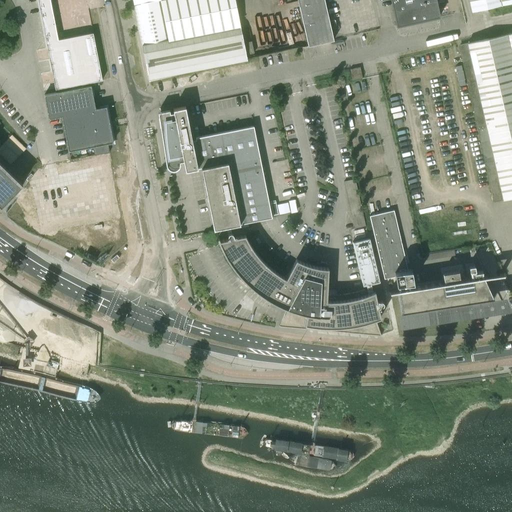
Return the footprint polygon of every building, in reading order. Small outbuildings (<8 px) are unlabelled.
[(37,0),(52,71),(54,82),(55,89),(102,80),(93,33),(58,40),(56,26),(59,25),(58,20),(55,20),(50,0),(37,0)] [(234,0),(133,0),(142,45),(240,26),(234,0)] [(324,0),(297,0),(308,45),(333,40),(324,0)] [(391,0),(397,26),(439,16),(436,0),(391,0)] [(511,0),(469,0),(472,12),(511,2),(511,0)] [(149,81),(150,81),(201,70),(201,68),(247,59),(240,26),(142,45),(149,81)] [(511,32),(507,34),(470,42),(460,44),(463,57),(461,57),(473,108),(494,201),(511,197),(511,32)] [(360,67),(350,69),(352,80),(362,78),(360,67)] [(92,146),(94,155),(109,152),(107,143),(113,142),(106,107),(95,109),(90,85),(44,95),(49,119),(61,116),(68,151),(92,146)] [(239,105),(248,104),(247,95),(238,97),(239,105)] [(229,172),(261,165),(261,164),(261,163),(253,126),(195,137),(195,139),(192,140),(185,106),(173,109),(173,112),(170,112),(169,109),(158,112),(166,165),(167,167),(168,168),(169,169),(171,170),(172,170),(174,170),(175,170),(176,169),(178,168),(179,167),(179,166),(179,165),(180,164),(180,162),(180,161),(183,160),(185,170),(201,167),(201,168),(227,162),(229,172)] [(23,146),(11,134),(0,145),(0,154),(10,165),(26,149),(23,146)] [(201,168),(214,229),(272,217),(261,165),(229,172),(227,162),(201,168)] [(0,163),(0,205),(1,207),(22,185),(0,163)] [(355,179),(344,181),(349,205),(360,202),(355,179)] [(389,292),(399,290),(404,320),(463,310),(462,303),(493,298),(484,277),(483,277),(482,271),(482,270),(474,271),(474,270),(475,269),(474,264),(468,265),(469,270),(470,270),(471,278),(460,279),(458,270),(442,272),(444,282),(418,286),(409,287),(409,283),(413,282),(411,269),(408,270),(394,210),(369,216),(384,279),(395,276),(396,285),(397,284),(398,289),(389,291),(389,292)] [(374,291),(372,292),(371,289),(381,286),(370,240),(354,244),(364,289),(356,291),(346,294),(336,295),(327,295),(328,268),(325,267),(320,267),(314,266),(309,264),(304,263),(301,261),(298,260),(296,259),(286,278),(280,274),(276,272),(270,267),(266,264),(260,258),(255,251),(252,246),(247,239),(245,234),(245,235),(234,237),(233,233),(232,233),(231,232),(230,232),(229,232),(229,233),(228,233),(228,234),(227,235),(228,235),(229,238),(219,240),(218,237),(217,238),(220,244),(223,251),(227,259),(232,266),(237,272),(242,278),(247,282),(252,287),(259,293),(266,297),(271,300),(278,304),(283,306),(286,308),(279,326),(381,335),(375,319),(380,317),(378,306),(381,305),(382,305),(382,304),(383,304),(383,303),(383,302),(383,301),(382,301),(382,300),(381,300),(380,300),(377,301),(374,291)] [(195,432),(206,434),(241,441),(246,440),(252,436),(251,435),(248,431),(243,429),(181,417),(179,418),(177,419),(176,421),(176,423),(176,426),(177,428),(195,432)] [(511,417),(484,426),(483,430),(486,434),(511,426),(511,417)] [(354,457),(349,450),(271,439),(265,439),(262,440),(262,443),(263,447),(266,449),(347,461),(354,457)] [(289,457),(288,459),(290,460),(293,463),(295,464),(328,470),(335,467),(331,461),(296,455),(289,457)]
